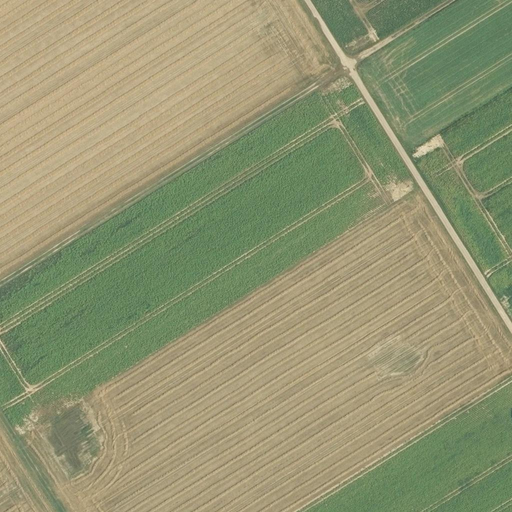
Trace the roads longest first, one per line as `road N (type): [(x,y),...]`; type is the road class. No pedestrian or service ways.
road 1 (track): [(452,0),(0,285)]
road 2 (track): [(307,0),(511,326)]
road 3 (track): [(0,408),(60,511)]
